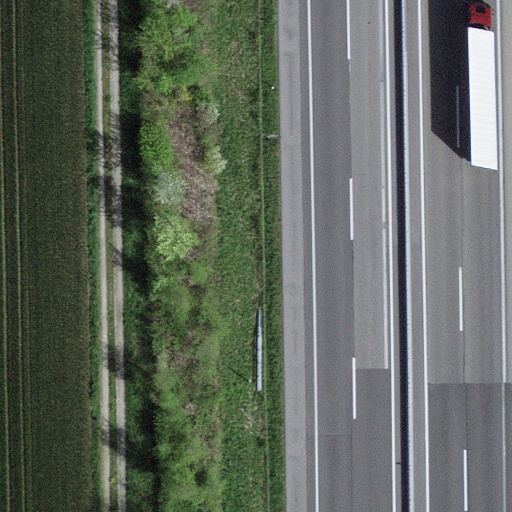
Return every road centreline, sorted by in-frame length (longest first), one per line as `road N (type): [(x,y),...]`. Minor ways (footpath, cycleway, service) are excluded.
road 1 (motorway): [(466,511),(456,0)]
road 2 (motorway): [(347,0),(355,511)]
